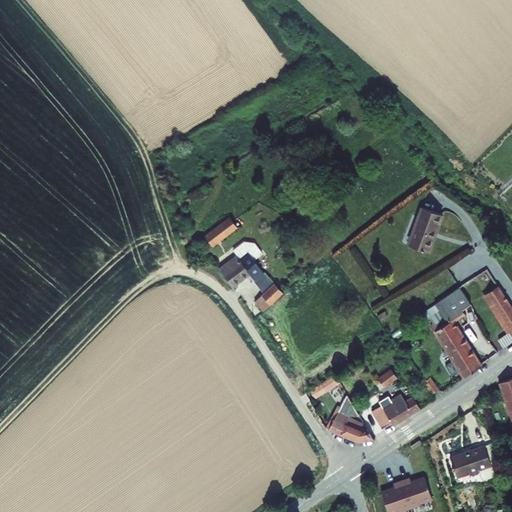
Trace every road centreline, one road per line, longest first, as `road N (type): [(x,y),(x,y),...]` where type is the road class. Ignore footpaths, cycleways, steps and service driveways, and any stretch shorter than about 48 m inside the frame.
road 1 (track): [(22,0),(145,161),(180,269)]
road 2 (residential): [(346,473),(228,297),(196,272),(157,275)]
road 3 (track): [(157,275),(0,424)]
road 4 (tertiary): [(346,473),(511,360)]
